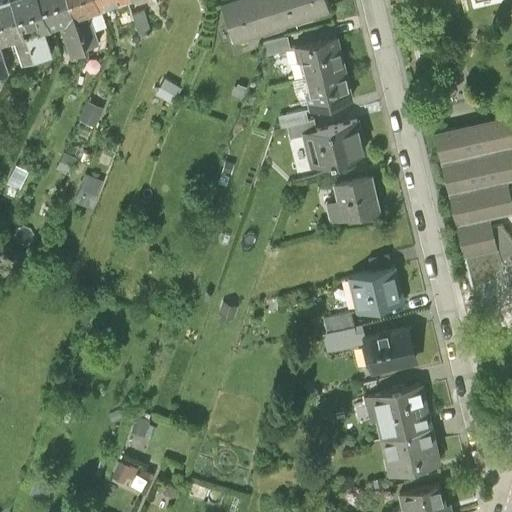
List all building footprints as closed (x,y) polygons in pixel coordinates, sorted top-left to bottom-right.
[(21,63),(34,59),(13,0),(0,0),(0,36),(12,32),(13,37),(21,63)] [(33,27),(49,21),(41,0),(13,0),(34,59),(46,55),(38,32),(33,27)] [(72,50),(85,45),(74,13),(69,0),(41,0),(49,21),(64,16),(65,20),(63,21),(63,24),(72,50)] [(84,10),(99,4),(97,0),(69,0),(74,13),(84,10)] [(326,0),(234,0),(220,5),(233,43),(330,10),(326,0)] [(87,12),(93,27),(106,23),(99,4),(84,10),(87,12)] [(144,9),(131,13),(139,36),(152,31),(144,9)] [(87,12),(84,10),(74,13),(85,45),(97,41),(93,27),(87,12)] [(296,46),(303,77),(344,67),(336,36),(296,46)] [(290,48),(287,37),(263,42),(265,54),(290,48)] [(351,99),(344,67),(303,77),(292,80),(295,94),(307,91),(311,108),(351,99)] [(179,84),(163,75),(154,91),(170,100),(179,84)] [(103,106),(88,99),(79,117),(95,124),(103,106)] [(282,127),(287,126),(307,121),(304,110),(279,116),(282,127)] [(511,241),(501,225),(491,227),(489,216),(511,211),(511,189),(508,190),(507,180),(511,178),(511,116),(508,117),(510,124),(456,137),(455,130),(434,135),(471,288),(500,268),(496,256),(498,254),(502,259),(511,252),(511,241)] [(314,119),(307,121),(287,126),(290,139),(304,135),(304,134),(317,131),(314,119)] [(304,134),(304,135),(312,165),(331,160),(332,162),(337,161),(336,159),(364,152),(357,121),(317,131),(304,134)] [(77,156),(64,150),(56,167),(69,173),(77,156)] [(28,169),(16,164),(8,182),(19,188),(28,169)] [(103,181),(86,174),(75,199),(93,206),(103,181)] [(378,210),(370,175),(336,183),(340,201),(326,204),(330,221),(378,210)] [(370,273),(392,268),(389,256),(368,261),(370,273)] [(370,273),(350,278),(358,311),(400,301),(392,268),(370,273)] [(238,306),(223,301),(219,313),(233,319),(238,306)] [(323,320),(326,334),(353,327),(349,313),(323,320)] [(357,344),(353,327),(326,334),(330,351),(357,344)] [(414,363),(407,331),(365,341),(373,373),(414,363)] [(371,397),(381,439),(430,428),(420,385),(371,397)] [(511,389),(503,391),(505,401),(511,399),(511,389)] [(149,418),(136,414),(130,432),(143,436),(149,418)] [(439,464),(430,428),(381,439),(390,476),(439,464)] [(135,468),(118,460),(111,477),(122,482),(125,476),(130,479),(135,468)] [(445,511),(439,485),(398,495),(401,510),(392,511),(445,511)]
